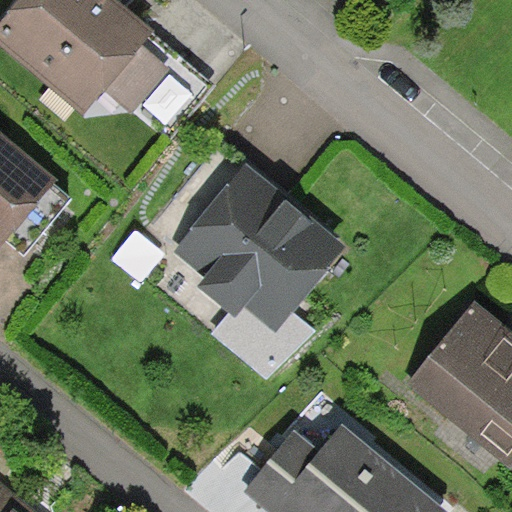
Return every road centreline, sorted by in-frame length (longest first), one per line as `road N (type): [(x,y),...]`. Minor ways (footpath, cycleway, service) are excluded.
road 1 (residential): [(244,0),(511,224)]
road 2 (residential): [(165,511),(0,378)]
